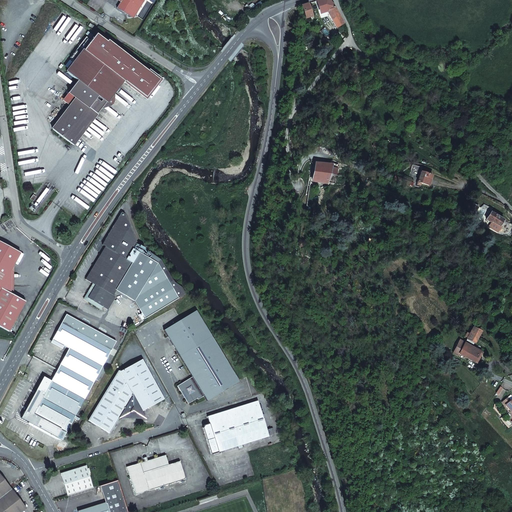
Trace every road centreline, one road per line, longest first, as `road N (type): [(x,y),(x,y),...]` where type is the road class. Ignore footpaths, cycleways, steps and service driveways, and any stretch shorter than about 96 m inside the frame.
road 1 (secondary): [(342,511),(308,393),(247,265),(277,64)]
road 2 (residential): [(337,0),(356,49),(406,81),(511,206)]
road 3 (secondary): [(200,85),(131,165),(72,256)]
road 4 (secondary): [(72,256),(200,85)]
road 5 (residential): [(30,470),(162,431),(178,408),(168,379)]
road 6 (residential): [(72,256),(15,216),(0,100)]
road 7 (residential): [(200,85),(66,0)]
road 8 (secondary): [(0,388),(72,256)]
